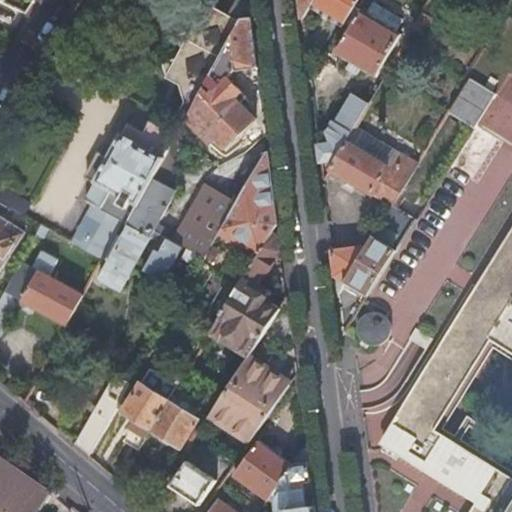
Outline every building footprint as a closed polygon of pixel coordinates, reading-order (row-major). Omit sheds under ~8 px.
[(142,131),(126,123),(120,134),(119,134),(107,157),(97,152),(84,176),(94,182),(83,201),(91,205),(71,242),(85,249),(102,259),(123,220),(129,224),(176,139),(177,135),(190,112),(202,88),(205,84),(248,3),(247,0),(236,0),(228,15),(214,7),(212,0),(191,6),(195,20),(190,30),(176,34),(180,48),(175,58),(161,62),(165,76),(164,77),(178,85),(183,102),(169,125),(165,130),(148,120),(142,131)] [(299,0),(302,17),(309,6),(312,0),(299,0)] [(312,0),(309,6),(343,27),(359,0),(312,0)] [(365,13),(396,32),(402,21),(371,2),(365,13)] [(190,112),(224,147),(254,118),(234,97),(240,92),(226,78),(234,70),(257,67),(248,3),(205,84),(212,91),(209,95),(202,88),(190,112)] [(361,68),(375,77),(400,35),(396,32),(365,13),(360,11),(336,53),(351,62),(361,68)] [(413,31),(423,37),(433,20),(423,14),(413,31)] [(361,68),(351,62),(346,71),(357,77),(361,68)] [(467,79),(492,96),(496,90),(469,73),(466,78),(467,79)] [(494,97),(492,96),(467,79),(449,109),(475,126),(494,97)] [(331,169),(356,128),(369,105),(353,97),(338,124),(334,122),(327,134),(334,137),(330,144),(318,145),(323,182),(331,169)] [(392,204),(392,203),(417,162),(356,128),(331,169),(392,204)] [(170,238),(172,234),(157,225),(174,193),(166,189),(168,185),(169,186),(183,160),(188,162),(194,151),(176,139),(129,224),(151,236),(154,230),(163,234),(170,238)] [(229,232),(260,251),(277,223),(272,186),(267,151),(233,210),(220,232),(226,236),(229,232)] [(0,192),(0,203),(22,216),(27,207),(0,192)] [(170,238),(206,257),(220,232),(233,210),(202,193),(177,236),(172,234),(170,238)] [(366,246),(345,281),(369,297),(417,219),(392,203),(392,204),(366,246)] [(0,268),(23,232),(0,217),(0,268)] [(212,329),(249,354),(279,308),(267,301),(271,294),(258,286),(275,260),(281,260),(277,223),(260,251),(212,329)] [(109,262),(100,279),(122,290),(134,268),(142,272),(141,275),(161,286),(183,245),(170,238),(163,234),(147,263),(139,258),(151,236),(129,224),(109,262)] [(511,511),(511,232),(383,442),(438,477),(478,502),(471,511),(511,511)] [(332,253),(338,293),(345,281),(366,246),(332,250),(332,253)] [(102,259),(85,249),(77,264),(94,274),(102,259)] [(21,261),(4,292),(15,298),(66,326),(83,295),(48,275),(56,258),(42,251),(32,267),(21,261)] [(14,300),(15,298),(4,292),(0,298),(0,334),(9,328),(7,323),(16,308),(14,300)] [(394,327),(394,324),(393,322),(392,320),(390,318),(388,316),(386,314),(383,313),(380,312),(377,312),(375,312),(371,313),(369,314),(366,315),(364,317),(363,319),(362,321),(361,323),(360,326),(360,329),(360,331),(360,334),(361,337),(362,339),(364,341),(366,343),(368,345),(370,346),(373,347),(376,347),(379,347),(381,347),(384,346),(386,345),(388,344),(390,342),(391,340),(393,337),(394,335),(394,332),(395,329),(394,327)] [(176,373),(182,378),(198,353),(191,349),(176,373)] [(248,355),(223,393),(210,413),(251,441),(291,384),(248,355)] [(112,377),(73,444),(89,457),(118,407),(124,397),(132,383),(123,378),(121,382),(112,377)] [(136,430),(146,436),(152,428),(169,400),(139,382),(128,399),(124,397),(118,407),(142,421),(136,430)] [(169,400),(152,428),(186,451),(200,430),(194,426),(198,419),(204,423),(210,413),(223,393),(211,386),(195,412),(171,397),(169,400)] [(258,440),(236,473),(269,498),(293,466),(258,440)] [(279,511),(306,507),(305,495),(303,482),(310,482),(306,448),(293,466),(269,498),(269,499),(272,511),(279,511)] [(166,483),(199,504),(215,481),(187,463),(175,481),(169,477),(166,483)] [(34,511),(44,497),(0,466),(0,511),(34,511)] [(209,511),(232,511),(218,501),(209,511)]
